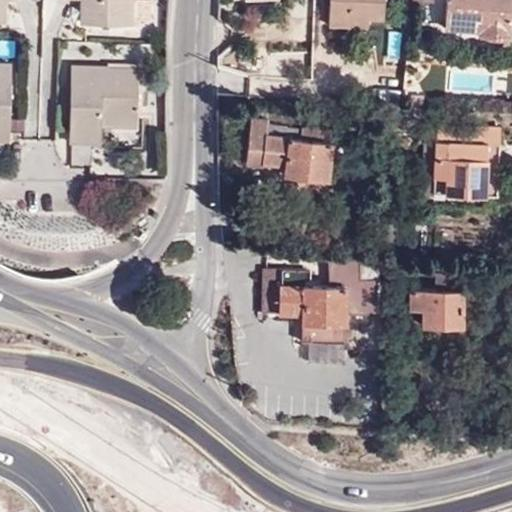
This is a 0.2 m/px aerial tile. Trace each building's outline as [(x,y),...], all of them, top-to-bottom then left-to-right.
[(89,0),(89,21),(135,23),(135,17),(135,0),(89,0)] [(135,0),(135,17),(139,17),(152,17),(152,0),(135,0)] [(328,0),(327,24),(349,25),(349,16),(367,17),(382,17),(383,0),(328,0)] [(509,35),(511,15),(511,7),(511,0),(446,0),(444,28),(475,29),(477,33),(509,35)] [(349,16),(349,25),(367,26),(367,17),(349,16)] [(0,131),(10,132),(13,55),(0,54),(0,131)] [(110,66),(110,58),(73,58),(71,134),(103,134),(104,114),(140,116),(141,68),(110,66)] [(140,59),(110,58),(110,66),(141,68),(140,59)] [(406,129),(407,104),(401,103),(387,102),(386,128),(406,129)] [(284,163),(283,173),(326,178),(331,129),(300,126),(300,128),(266,124),(267,117),(250,116),(244,162),(261,163),(261,160),(284,163)] [(435,124),(434,141),(462,141),(462,126),(435,124)] [(431,192),(483,194),(485,142),(499,143),(499,127),(462,126),(462,141),(434,141),(431,192)] [(485,142),(483,194),(495,194),(499,143),(485,142)] [(298,314),(299,322),(346,323),(347,286),(306,285),(305,269),(262,268),(261,313),(298,314)] [(408,287),(408,298),(420,299),(420,309),(420,324),(461,324),(461,272),(434,272),(434,287),(408,287)] [(420,299),(408,298),(408,308),(420,309),(420,299)]
